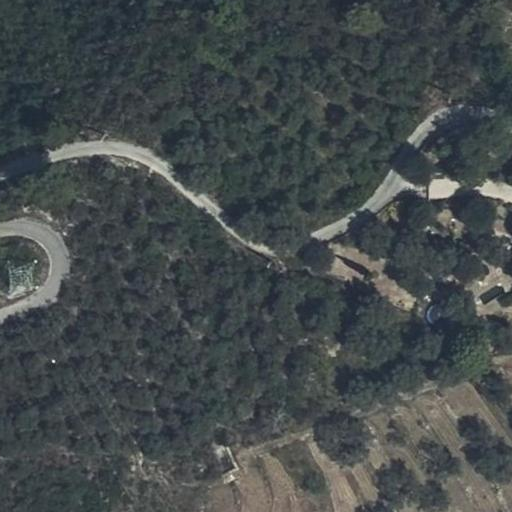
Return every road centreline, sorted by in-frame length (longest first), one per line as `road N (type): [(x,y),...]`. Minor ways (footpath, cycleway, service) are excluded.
road 1 (unclassified): [(511,135),(465,116),(358,217),(293,241),(255,242),(135,153),(93,142),(0,172)]
road 2 (unclassified): [(0,229),(24,222),(47,231),(58,257),(58,275),(37,296),(0,310)]
